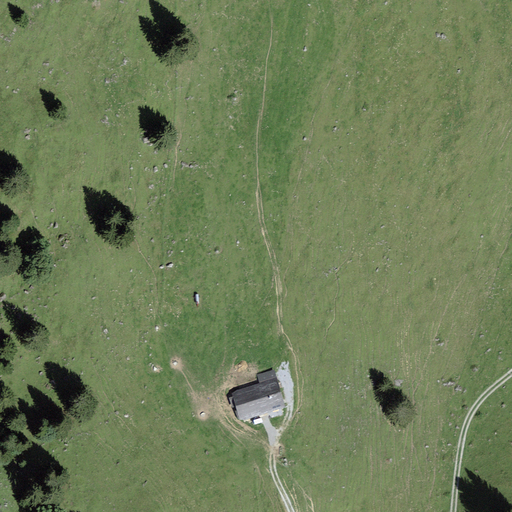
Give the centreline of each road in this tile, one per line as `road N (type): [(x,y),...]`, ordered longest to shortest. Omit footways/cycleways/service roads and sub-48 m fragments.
road 1 (track): [(453,511),(465,424),(511,373)]
road 2 (track): [(286,372),(290,407),(272,464),(291,511)]
